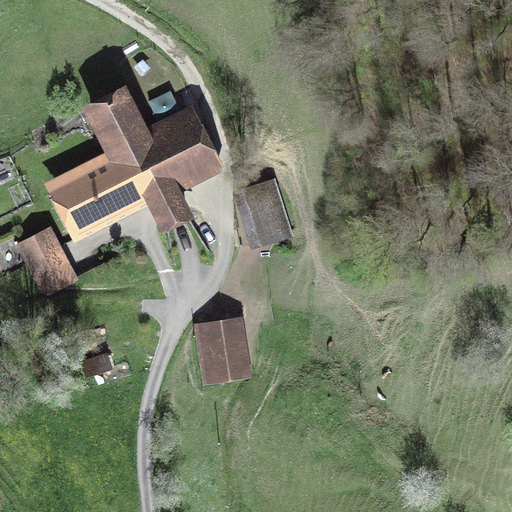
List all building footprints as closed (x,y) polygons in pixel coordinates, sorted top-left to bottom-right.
[(120,157),(61,186),(81,226),(149,192),(165,224),(189,212),(173,180),(215,159),(195,119),(152,141),(138,114),(146,110),(134,88),(95,108),(120,157)] [(247,192),(261,239),(291,230),(277,183),(247,192)] [(47,230),(25,242),(50,292),(72,280),(65,266),(47,230)] [(98,250),(65,266),(72,280),(105,264),(98,250)] [(239,322),(202,328),(207,355),(216,354),(219,377),(247,373),(239,322)] [(114,352),(85,363),(90,377),(119,366),(114,352)]
